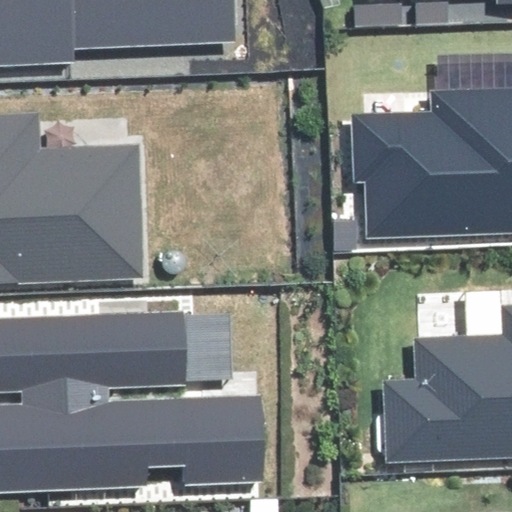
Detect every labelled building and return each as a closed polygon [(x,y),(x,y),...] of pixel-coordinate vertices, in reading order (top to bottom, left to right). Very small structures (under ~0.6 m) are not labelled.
[(0,0),(0,62),(76,59),(75,49),(234,41),(232,0),(0,0)] [(369,181),(371,235),(511,229),(511,55),(429,59),(432,115),(352,118),(355,181),(369,181)] [(0,282),(147,276),(140,146),(36,151),(34,114),(0,115),(0,282)] [(388,382),(391,460),(511,455),(511,308),(503,308),(505,338),(414,341),(416,381),(388,382)] [(227,309),(0,320),(0,386),(22,385),(23,407),(0,408),(0,490),(262,477),(258,397),(109,405),(108,383),(230,377),(227,309)]
